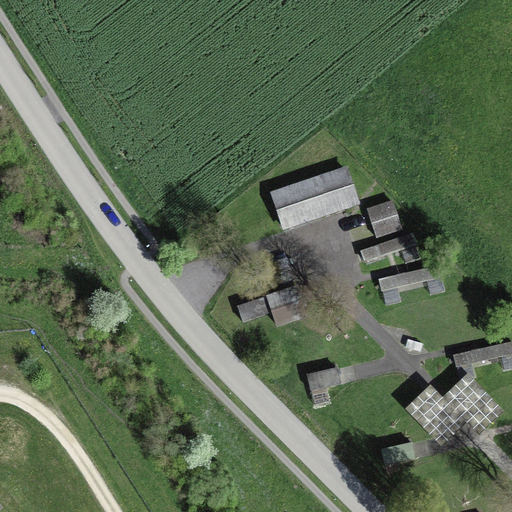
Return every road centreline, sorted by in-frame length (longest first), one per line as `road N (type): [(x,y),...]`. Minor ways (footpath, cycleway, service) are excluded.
road 1 (unclassified): [(0,64),(138,269),(372,511)]
road 2 (track): [(0,383),(38,395),(113,511)]
